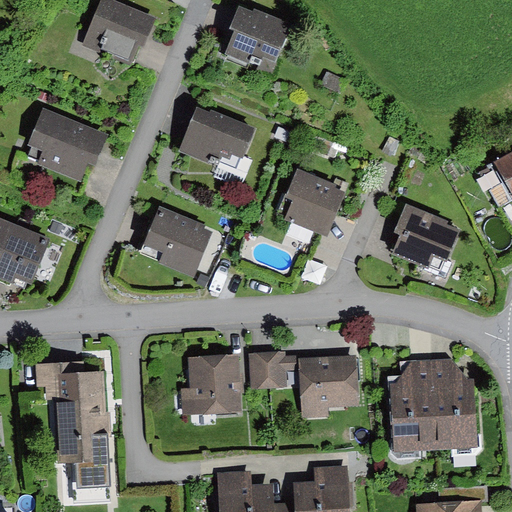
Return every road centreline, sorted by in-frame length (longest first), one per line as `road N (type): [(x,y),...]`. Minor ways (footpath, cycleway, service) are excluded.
road 1 (residential): [(72,320),(203,0)]
road 2 (residential): [(128,318),(132,427),(146,474),(198,471)]
road 3 (residential): [(330,308),(128,318)]
road 4 (residential): [(511,347),(400,310),(330,308)]
road 5 (residential): [(330,308),(387,167)]
